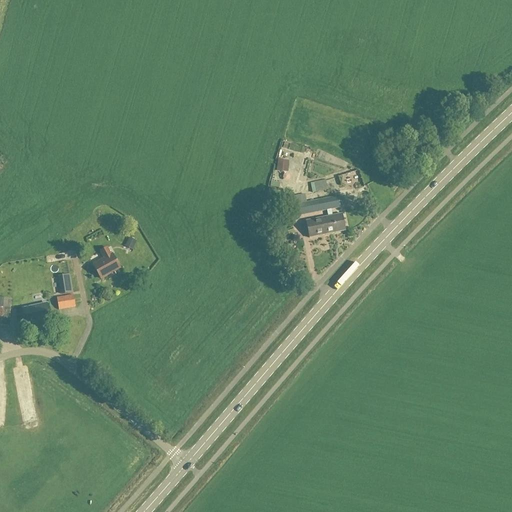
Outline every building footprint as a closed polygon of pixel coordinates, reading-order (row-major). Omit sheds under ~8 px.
[(278,161),(277,173),(288,173),(289,161),(278,161)] [(316,193),(328,190),(326,180),(314,182),(316,193)] [(320,212),(318,201),(306,203),(304,195),(294,197),(298,216),(320,212)] [(325,224),(327,234),(344,231),(341,214),(332,216),(331,210),(340,208),(338,197),(318,201),(320,212),(327,211),(328,217),(321,218),(322,224),(325,224)] [(322,224),(321,218),(306,221),(309,238),(327,234),(325,224),(322,224)] [(101,280),(120,268),(112,255),(111,256),(107,248),(100,252),(104,260),(93,266),(101,280)] [(9,295),(0,295),(0,323),(10,323),(9,295)] [(56,298),(58,310),(75,307),(73,295),(56,298)] [(35,323),(35,324),(41,322),(50,320),(47,305),(47,304),(46,304),(46,305),(24,310),(24,309),(23,309),(23,310),(27,325),(26,325),(26,326),(27,325),(35,323)]
